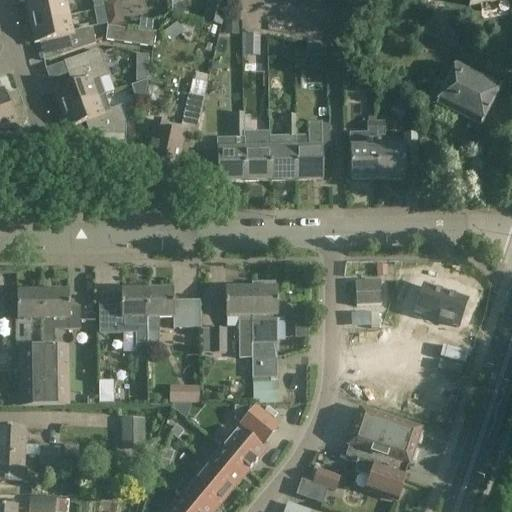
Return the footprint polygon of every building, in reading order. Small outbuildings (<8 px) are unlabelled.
[(30,25),(70,17),(67,1),(71,0),(47,0),(48,1),(26,5),(30,25)] [(433,11),(422,29),(451,47),(462,29),(433,11)] [(70,17),(30,25),(34,45),(56,40),(60,58),(95,45),(92,28),(73,32),(70,17)] [(140,20),(138,32),(152,34),(154,22),(140,20)] [(238,20),(225,20),(225,36),(238,36),(238,20)] [(107,27),(105,42),(153,49),(155,35),(152,34),(138,32),(107,27)] [(260,56),(260,33),(247,33),(247,56),(260,56)] [(109,45),(107,57),(138,60),(139,48),(109,45)] [(60,111),(98,98),(93,83),(109,77),(100,52),(96,51),(64,63),(72,86),(53,92),(60,111)] [(455,66),(435,105),(480,128),(500,88),(455,66)] [(150,154),(145,177),(174,183),(184,138),(196,141),(209,82),(193,78),(182,128),(156,122),(148,154),(150,154)] [(343,89),(344,113),(369,111),(367,87),(343,89)] [(0,90),(0,134),(14,130),(22,154),(12,158),(17,171),(40,163),(36,150),(38,149),(32,132),(23,107),(11,111),(4,90),(0,90)] [(104,113),(98,98),(60,111),(67,130),(88,123),(92,135),(92,147),(126,147),(126,123),(120,107),(104,113)] [(391,110),(404,118),(410,110),(397,101),(391,110)] [(244,151),(244,143),(243,111),(234,112),(235,136),(217,137),(218,152),(217,152),(217,183),(244,182),(244,152),(244,151)] [(377,137),(377,121),(377,116),(368,116),(368,133),(350,133),(351,181),(377,180),(377,149),(377,137)] [(377,121),(377,137),(386,137),(386,121),(377,121)] [(295,123),(287,123),(287,138),(295,138),(295,123)] [(313,142),(295,142),(296,150),(295,150),(296,182),(323,181),(322,150),(321,125),(313,125),(313,142)] [(403,149),(377,149),(377,180),(404,180),(404,176),(406,176),(405,155),(417,155),(417,133),(403,133),(403,149)] [(270,142),(244,143),(244,151),(244,152),(244,182),(270,182),(270,151),(270,142)] [(296,150),(295,142),(270,142),(270,151),(270,182),(296,182),(295,150),(296,150)] [(225,201),(270,203),(271,190),(226,188),(225,201)] [(253,290),(251,290),(252,356),(252,380),(277,380),(276,344),(268,344),(268,318),(278,318),(277,290),(276,290),(276,283),(253,283),(253,290)] [(457,328),(466,301),(426,288),(423,298),(419,296),(414,313),(457,328)] [(252,356),(251,290),(225,290),(226,319),(239,319),(239,356),(252,356)] [(173,291),(147,292),(148,320),(148,347),(148,351),(157,350),(156,346),(159,346),(159,332),(160,332),(160,320),(173,320),(174,330),(187,330),(187,301),(173,301),(173,291)] [(148,320),(147,292),(121,292),(122,331),(110,331),(110,337),(102,337),(102,342),(105,342),(105,353),(123,352),(123,333),(137,333),(137,347),(148,347),(148,320)] [(43,293),(17,293),(18,348),(19,409),(45,408),(43,293)] [(69,293),(43,293),(45,408),(69,408),(68,348),(53,348),(53,331),(79,331),(79,309),(69,309),(69,293)] [(227,353),(227,329),(202,329),(203,354),(227,353)] [(457,349),(423,337),(408,381),(422,386),(422,389),(436,393),(443,370),(449,372),(457,349)] [(366,388),(347,382),(342,397),(361,403),(366,388)] [(99,383),(100,405),(113,404),(113,383),(99,383)] [(199,389),(170,388),(170,404),(198,404),(199,389)] [(279,427),(256,407),(255,408),(240,425),(239,426),(263,447),(279,427)] [(364,464),(400,476),(405,464),(410,466),(423,430),(362,409),(349,445),(350,445),(346,457),(364,464)] [(148,419),(123,419),(123,433),(148,433),(148,419)] [(176,428),(170,435),(177,440),(183,433),(176,428)] [(0,429),(0,454),(24,455),(25,431),(0,429)] [(237,430),(225,444),(253,467),(264,453),(237,430)] [(225,444),(210,462),(237,485),(253,467),(225,444)] [(77,448),(65,448),(64,456),(77,456),(77,448)] [(40,449),(40,458),(59,459),(59,450),(40,449)] [(164,451),(161,460),(170,463),(173,454),(164,451)] [(24,455),(0,454),(0,482),(23,484),(24,455)] [(59,459),(40,458),(39,466),(58,467),(59,459)] [(170,463),(161,460),(158,469),(167,472),(170,463)] [(210,462),(194,481),(222,504),(237,485),(210,462)] [(406,478),(400,476),(364,464),(362,470),(357,468),(356,473),(372,478),(367,492),(397,503),(406,478)] [(341,477),(319,470),(314,484),(336,491),(341,477)] [(328,489),(314,484),(302,480),(297,496),(323,505),(328,489)] [(194,481),(179,499),(194,511),(215,511),(222,504),(194,481)] [(31,498),(31,507),(30,511),(55,511),(56,499),(31,498)] [(194,511),(179,499),(168,511),(194,511)]
